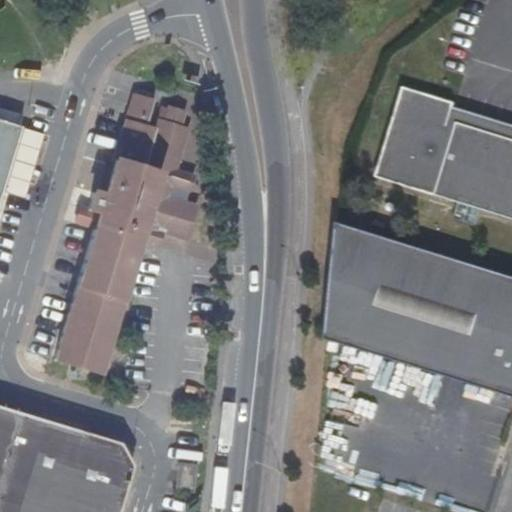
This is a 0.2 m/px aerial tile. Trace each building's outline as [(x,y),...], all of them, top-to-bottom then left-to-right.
[(511,139),(462,124),(467,108),(415,92),(389,181),(511,220),(511,139)] [(76,213),(72,225),(96,231),(56,359),(102,373),(139,243),(160,249),(164,237),(190,242),(199,211),(171,202),(172,194),(186,195),(190,179),(176,176),(189,132),(180,129),(184,115),(169,110),(165,125),(163,124),(157,124),(153,128),(152,133),(129,127),(115,169),(107,170),(99,201),(90,200),(85,214),(76,213)] [(0,126),(0,214),(23,133),(0,126)] [(511,276),(352,227),(341,344),(511,398),(511,276)] [(0,511),(119,511),(131,473),(117,444),(0,409),(0,511)] [(186,511),(190,511),(199,483),(178,480),(172,507),(186,511)]
